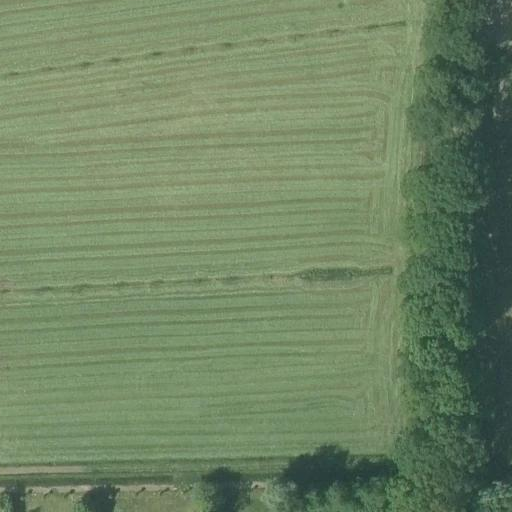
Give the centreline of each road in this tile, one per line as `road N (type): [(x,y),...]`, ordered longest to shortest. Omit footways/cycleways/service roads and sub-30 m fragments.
road 1 (track): [(454,0),(431,511)]
road 2 (track): [(269,461),(511,463)]
